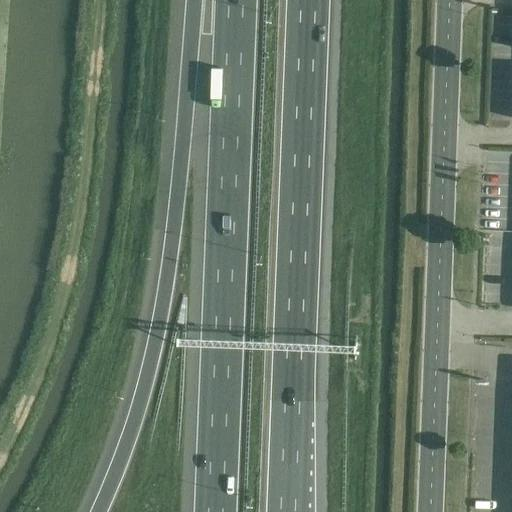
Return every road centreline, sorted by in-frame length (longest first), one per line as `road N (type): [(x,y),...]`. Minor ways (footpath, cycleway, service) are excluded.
road 1 (motorway): [(195,0),(167,281),(127,447),(99,511)]
road 2 (motorway): [(235,0),(215,511)]
road 3 (unclassified): [(430,511),(450,0)]
road 4 (motorway): [(287,511),(306,0)]
